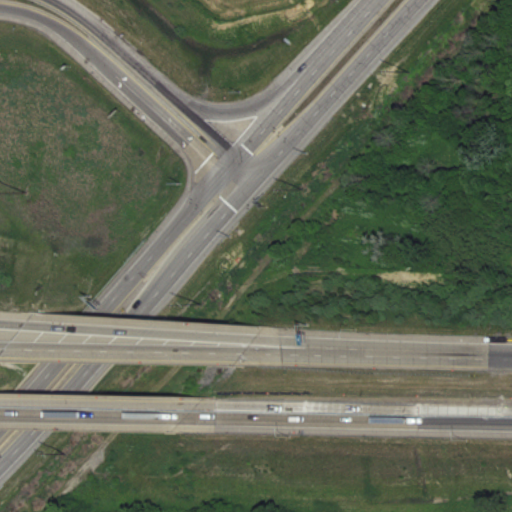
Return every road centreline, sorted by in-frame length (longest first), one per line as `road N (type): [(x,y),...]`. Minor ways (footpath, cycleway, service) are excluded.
road 1 (motorway): [(61,331),(0,325),(6,6),(55,25),(101,59),(220,176)]
road 2 (primary): [(0,464),(415,0)]
road 3 (primary): [(384,0),(0,425)]
road 4 (motorway): [(363,24),(270,100),(205,115),(155,90),(48,0)]
road 5 (motorway): [(199,414),(511,414)]
road 6 (motorway): [(511,357),(235,355)]
road 7 (motorway): [(0,411),(199,414)]
road 8 (motorway): [(235,355),(41,353)]
road 9 (motorway): [(241,341),(61,331)]
road 10 (motorway): [(371,354),(241,341)]
